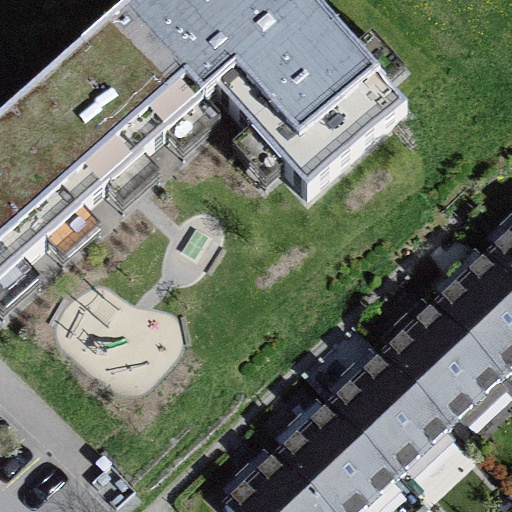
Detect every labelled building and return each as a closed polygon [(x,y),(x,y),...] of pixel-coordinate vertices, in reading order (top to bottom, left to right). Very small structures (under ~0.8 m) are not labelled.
[(0,292),(217,100),(307,202),(407,114),(306,0),(142,0),(0,126),(0,292)] [(511,234),(490,257),(511,280),(511,234)] [(437,306),(505,380),(511,373),(511,280),(490,257),(464,279),(437,306)] [(383,356),(452,429),(505,380),(437,306),(410,332),(383,356)] [(331,406),(400,479),(452,429),(383,356),(358,382),(331,406)] [(277,456),(329,511),(364,511),(400,479),(331,406),(304,431),(277,456)] [(228,511),(329,511),(277,456),(252,481),(224,507),(228,511)]
